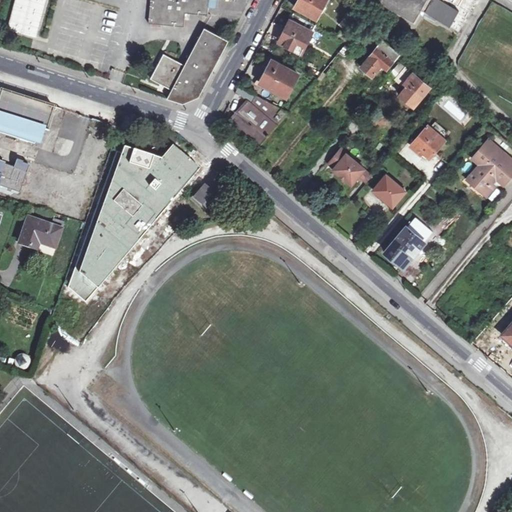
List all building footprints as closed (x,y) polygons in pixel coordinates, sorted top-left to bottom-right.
[(11,20),(23,23),(39,28),(47,0),(46,0),(16,0),(11,18),(11,20)] [(151,0),(150,23),(185,26),(187,13),(208,15),(209,0),(151,0)] [(299,0),(296,8),(318,20),(329,0),(299,0)] [(375,0),(414,22),(421,10),(427,0),(375,0)] [(459,31),(476,0),(427,0),(421,10),(459,31)] [(363,21),(351,11),(340,24),(351,34),(363,21)] [(294,14),(280,42),(303,54),(317,25),(294,14)] [(377,35),(363,23),(348,41),(339,51),(349,60),(357,50),(360,53),(365,46),(366,48),(377,35)] [(183,104),(195,99),(200,97),(212,73),(221,57),(229,41),(205,28),(185,65),(172,90),(168,99),(183,104)] [(401,54),(384,39),(361,66),(374,77),(383,65),(388,69),(401,54)] [(172,90),(185,65),(165,54),(152,79),(172,90)] [(261,83),(276,91),(289,97),(300,75),(288,69),(272,60),(261,83)] [(433,87),(401,60),(390,74),(404,86),(406,83),(407,85),(399,95),(415,108),(433,87)] [(239,86),(236,91),(252,100),(250,102),(247,100),(241,107),(230,120),(230,127),(257,150),(289,112),(257,94),(257,95),(239,86)] [(29,99),(1,90),(0,92),(0,132),(36,144),(41,127),(47,129),(54,107),(29,99)] [(291,129),(297,115),(290,112),(284,126),(291,129)] [(121,128),(128,130),(132,119),(131,118),(125,116),(121,128)] [(449,139),(430,123),(411,146),(423,156),(425,153),(432,159),(449,139)] [(511,175),(511,155),(490,138),(473,158),(479,164),(467,179),(486,195),(498,179),(504,185),(511,175)] [(199,168),(172,144),(160,157),(125,146),(79,273),(75,268),(68,287),(86,302),(96,287),(199,168)] [(359,177),(365,169),(348,155),(348,154),(342,148),(329,164),(335,169),(334,169),(352,185),(359,177)] [(27,165),(13,160),(11,166),(0,161),(0,187),(17,193),(27,165)] [(373,176),(365,169),(359,177),(366,183),(373,176)] [(409,190),(387,172),(372,189),(383,198),(385,195),(396,205),(409,190)] [(204,185),(194,197),(211,212),(221,200),(219,198),(204,185)] [(436,231),(417,215),(407,226),(385,252),(400,265),(401,264),(405,267),(411,260),(436,231)] [(63,228),(29,217),(20,242),(38,248),(40,242),(57,247),(63,228)] [(511,323),(507,329),(502,335),(511,342),(511,343),(510,346),(511,347),(511,323)]
